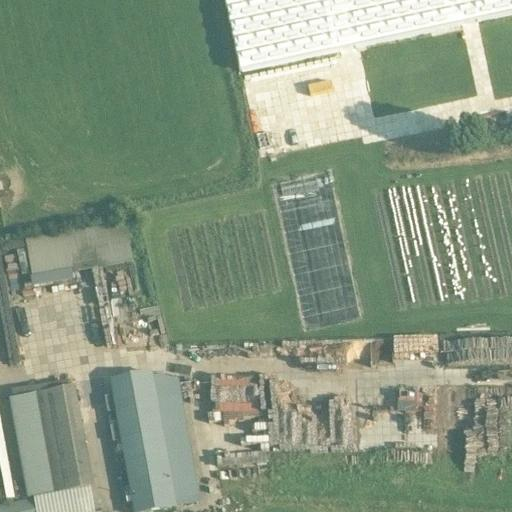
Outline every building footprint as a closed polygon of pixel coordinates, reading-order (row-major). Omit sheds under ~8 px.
[(511,0),(230,0),(236,29),(246,72),(511,14),(511,0)] [(129,224),(30,238),(37,287),(78,281),(77,272),(134,263),(129,224)] [(30,242),(20,243),(23,274),(33,273),(30,242)] [(8,247),(0,248),(0,304),(1,318),(14,317),(8,247)] [(24,363),(23,340),(10,341),(12,364),(24,363)] [(159,511),(176,509),(176,508),(151,375),(112,382),(135,511),(159,511)] [(308,401),(327,402),(327,384),(308,384),(308,401)] [(29,500),(88,489),(70,390),(12,401),(29,500)] [(271,416),(272,404),(227,402),(226,414),(271,416)] [(287,440),(287,450),(312,451),(313,416),(276,415),(275,440),(287,440)] [(250,456),(219,459),(220,468),(251,465),(250,456)]
